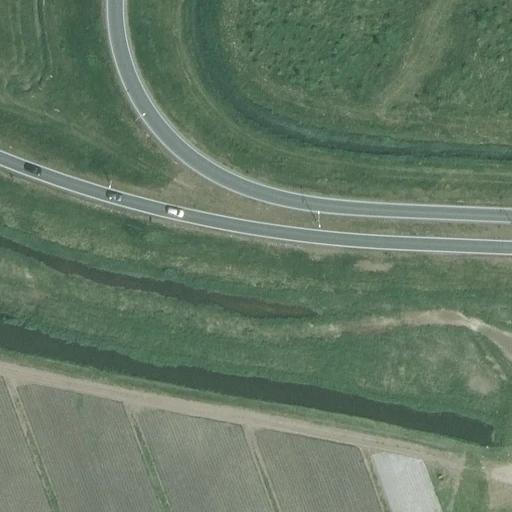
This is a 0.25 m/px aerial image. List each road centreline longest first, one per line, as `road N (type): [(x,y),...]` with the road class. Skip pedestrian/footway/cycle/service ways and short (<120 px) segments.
road 1 (trunk): [(0,156),(208,220),(326,239),(511,247)]
road 2 (trunk): [(511,215),(333,208),(226,181),(178,146),(133,87),(114,0)]
